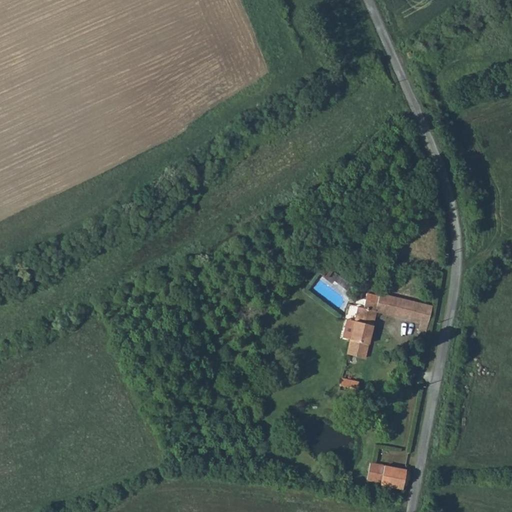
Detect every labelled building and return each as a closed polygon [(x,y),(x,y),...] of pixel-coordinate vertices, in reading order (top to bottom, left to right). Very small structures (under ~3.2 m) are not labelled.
[(347,353),(362,356),(373,310),(419,320),(426,322),(429,305),(377,292),(376,301),(364,297),(361,306),(358,306),(355,321),(351,338),(347,353)] [(340,336),(351,338),(355,321),(344,319),(340,336)] [(419,320),(415,334),(423,336),(426,322),(419,320)] [(475,350),(471,389),(484,390),(487,352),(475,350)] [(339,383),(347,384),(347,390),(356,390),(357,379),(342,377),(339,377),(339,383)] [(372,462),(364,461),(363,476),(377,479),(380,463),(372,462)] [(375,492),(385,494),(394,495),(396,487),(400,488),(404,467),(380,463),(377,479),(375,492)]
